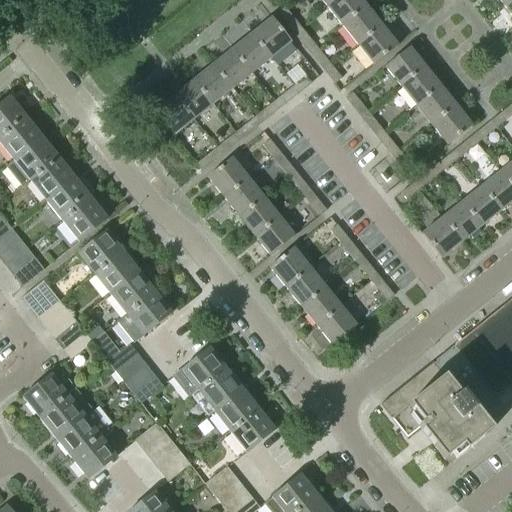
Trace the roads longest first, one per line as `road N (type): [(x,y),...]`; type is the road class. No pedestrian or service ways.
road 1 (residential): [(329,411),(17,39)]
road 2 (unclassified): [(329,411),(511,263)]
road 3 (unclassified): [(411,511),(329,411)]
